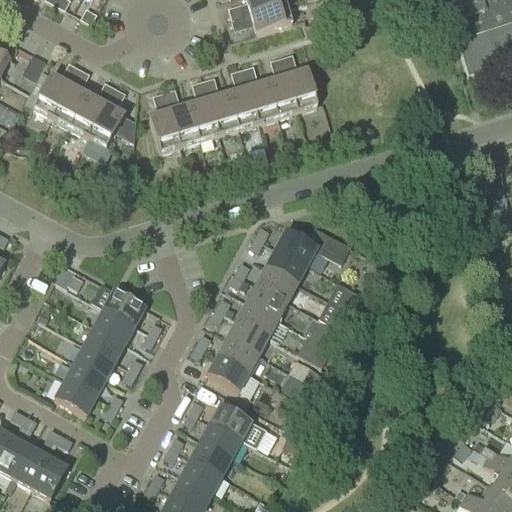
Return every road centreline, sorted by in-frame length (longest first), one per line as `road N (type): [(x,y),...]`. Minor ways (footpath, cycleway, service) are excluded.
road 1 (residential): [(157,234),(511,126)]
road 2 (residential): [(117,463),(135,469),(170,403),(163,367),(186,324),(157,234)]
road 3 (residential): [(0,11),(93,58),(156,25),(154,0)]
road 4 (residential): [(0,355),(22,315),(15,287),(43,233)]
road 5 (residential): [(117,463),(0,397)]
